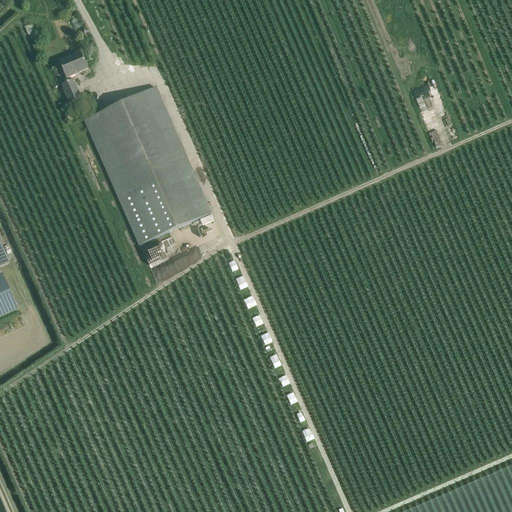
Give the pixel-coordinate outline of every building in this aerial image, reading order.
[(59,62),(67,82),(72,80),(70,77),(88,69),(81,52),(59,62)] [(73,80),(72,80),(67,82),(67,83),(61,86),(68,103),(81,98),(73,80)] [(141,244),(213,211),(156,88),(84,121),(141,244)] [(68,121),(77,117),(74,110),(65,114),(68,121)] [(0,266),(10,262),(0,241),(0,266)] [(2,274),(0,275),(0,317),(18,309),(2,274)] [(254,316),(260,327),(264,325),(259,314),(254,316)]
